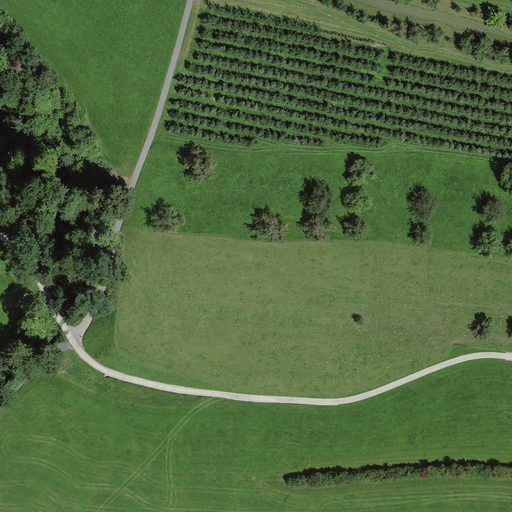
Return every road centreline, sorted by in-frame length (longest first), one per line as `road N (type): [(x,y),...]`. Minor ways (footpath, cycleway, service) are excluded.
road 1 (residential): [(0,236),(24,258),(90,362),(119,377),(328,402),(444,363),(511,357)]
road 2 (track): [(191,0),(98,300),(73,341)]
